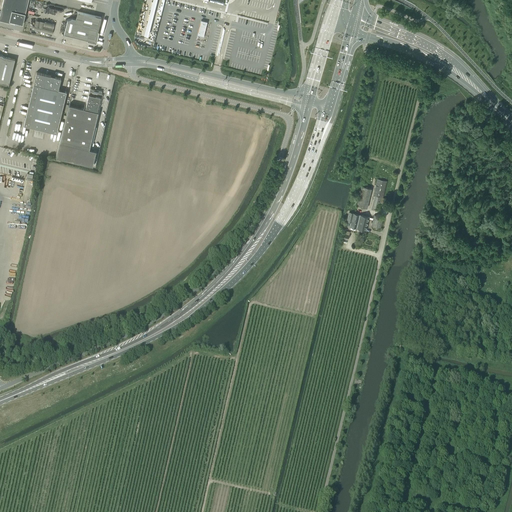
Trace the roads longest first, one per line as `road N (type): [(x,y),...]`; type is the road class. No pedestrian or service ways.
road 1 (secondary): [(15,394),(160,336),(231,280),(288,210),(331,108)]
road 2 (secondary): [(308,106),(267,219),(223,277),(124,348),(15,394)]
road 3 (unclassified): [(321,511),(420,97)]
road 4 (unclassified): [(0,388),(144,327),(216,271),(259,211),(289,123)]
road 5 (secondary): [(507,119),(449,59),(357,17)]
road 6 (unclassified): [(310,99),(131,58)]
road 7 (unclassified): [(131,64),(308,106)]
road 8 (secondary): [(353,31),(428,59),(507,119)]
road 9 (unclassified): [(131,64),(135,78),(289,123)]
